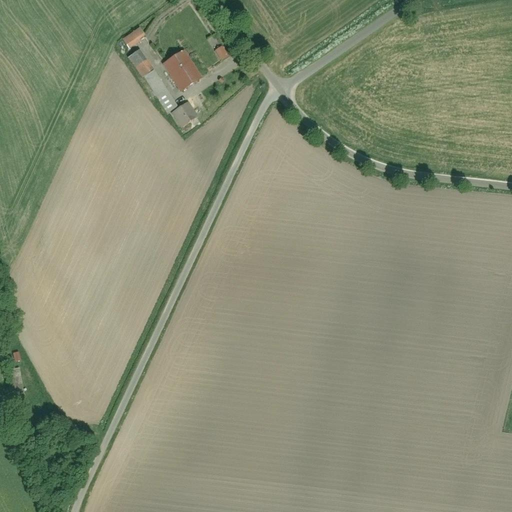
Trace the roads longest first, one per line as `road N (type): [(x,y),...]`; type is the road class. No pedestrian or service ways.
road 1 (track): [(74,511),(221,193),(266,102),(280,91)]
road 2 (residential): [(511,187),(352,156),(280,91)]
road 3 (residential): [(413,0),(280,91)]
